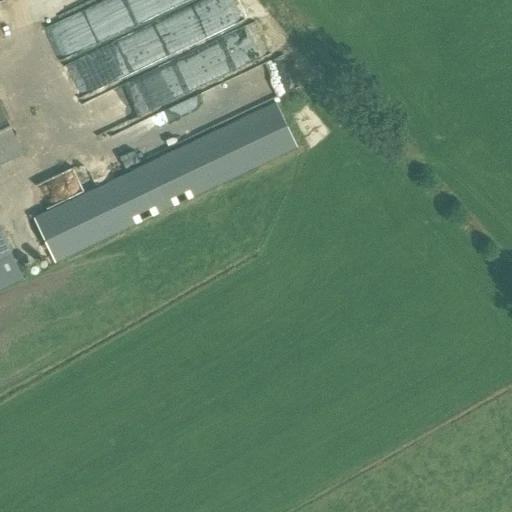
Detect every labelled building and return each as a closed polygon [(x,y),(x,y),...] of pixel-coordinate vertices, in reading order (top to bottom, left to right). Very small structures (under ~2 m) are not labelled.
[(51,46),(149,9),(150,12),(180,0),(90,0),(40,19),(51,46)] [(166,63),(81,97),(90,121),(175,88),(166,63)] [(144,114),(154,137),(258,93),(248,69),(144,114)] [(276,103),(34,217),(55,262),(297,147),(276,103)] [(0,165),(23,153),(0,106),(0,165)] [(0,288),(24,277),(0,227),(0,288)]
